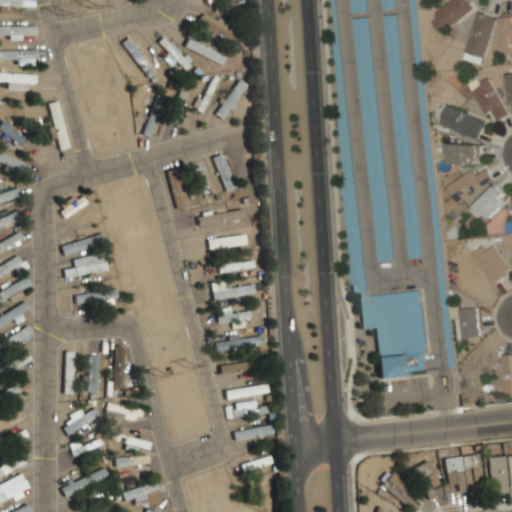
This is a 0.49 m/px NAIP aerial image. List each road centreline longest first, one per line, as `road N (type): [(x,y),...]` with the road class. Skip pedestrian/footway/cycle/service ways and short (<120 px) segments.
road 1 (secondary): [(263,0),(296,511)]
road 2 (secondary): [(339,511),(308,0)]
road 3 (residential): [(44,511),(38,213),(45,188),(85,178)]
road 4 (residential): [(146,161),(224,446)]
road 5 (tertiary): [(292,443),(511,419)]
road 6 (residential): [(180,511),(123,326)]
road 7 (residential): [(85,178),(224,135),(237,171)]
road 8 (residential): [(85,178),(44,0)]
